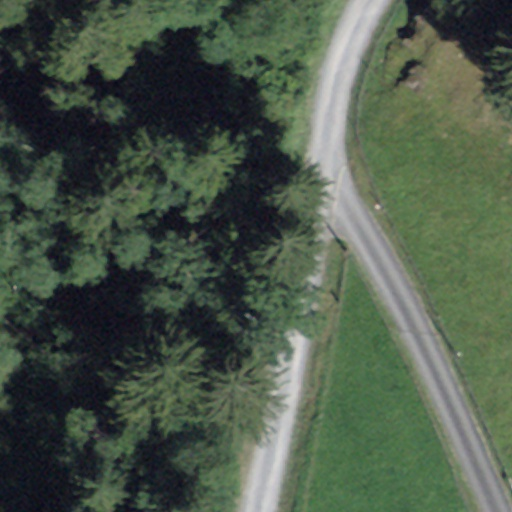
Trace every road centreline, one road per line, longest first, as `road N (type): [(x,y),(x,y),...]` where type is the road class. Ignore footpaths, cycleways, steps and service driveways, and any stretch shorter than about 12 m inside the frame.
road 1 (track): [(253,511),(312,215),(312,171),(350,43),(372,0)]
road 2 (track): [(312,171),(384,262),(500,511)]
